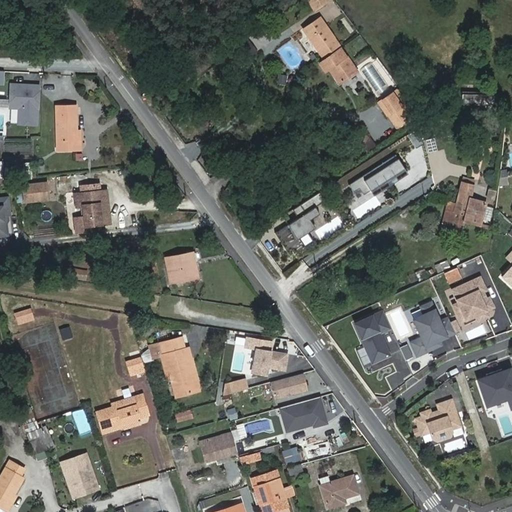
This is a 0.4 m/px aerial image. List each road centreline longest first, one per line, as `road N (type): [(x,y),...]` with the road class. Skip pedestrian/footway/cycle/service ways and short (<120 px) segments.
road 1 (unclassified): [(375,422),(65,0)]
road 2 (residential): [(511,342),(453,366),(375,422)]
